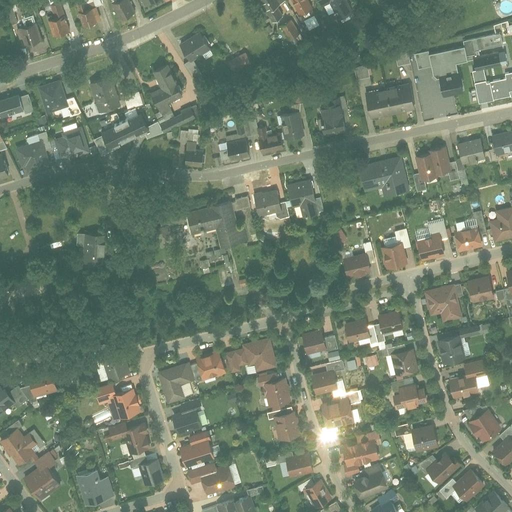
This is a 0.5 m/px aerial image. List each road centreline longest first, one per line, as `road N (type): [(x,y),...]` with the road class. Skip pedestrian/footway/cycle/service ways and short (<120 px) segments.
road 1 (residential): [(511,110),(228,174),(80,167),(0,190)]
road 2 (residential): [(511,492),(449,418),(412,289)]
road 3 (residential): [(0,80),(144,33),(211,0)]
road 4 (residential): [(117,511),(181,491),(140,355)]
road 5 (residential): [(351,511),(323,459),(283,320)]
road 6 (residential): [(283,320),(140,355)]
